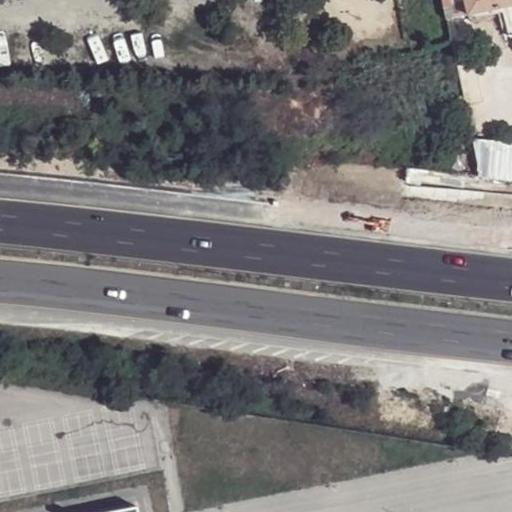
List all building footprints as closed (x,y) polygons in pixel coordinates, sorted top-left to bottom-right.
[(469,16),(465,0),(444,0),(449,20),(469,16)] [(511,0),(465,0),(469,16),(503,9),(511,6),(511,0)] [(511,6),(503,9),(508,29),(510,37),(511,36),(511,6)] [(470,39),(455,43),(460,66),(476,62),(470,39)] [(479,158),(482,180),(511,181),(511,143),(476,141),(479,158)]
